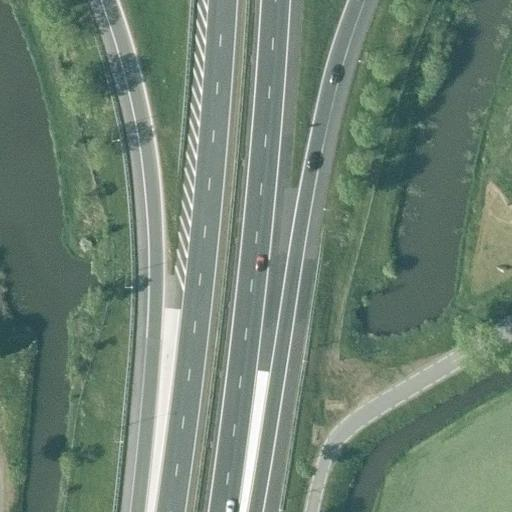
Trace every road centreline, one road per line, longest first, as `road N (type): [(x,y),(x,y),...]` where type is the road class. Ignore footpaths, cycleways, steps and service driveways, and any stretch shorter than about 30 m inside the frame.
road 1 (motorway): [(253,511),(322,125),(358,0)]
road 2 (motorway): [(107,0),(139,108),(150,188),(152,312),(136,511)]
road 3 (motorway): [(222,0),(203,269),(169,511)]
road 4 (motorway): [(220,511),(274,0)]
road 5 (unclassified): [(511,332),(359,417),(330,456),(313,511)]
